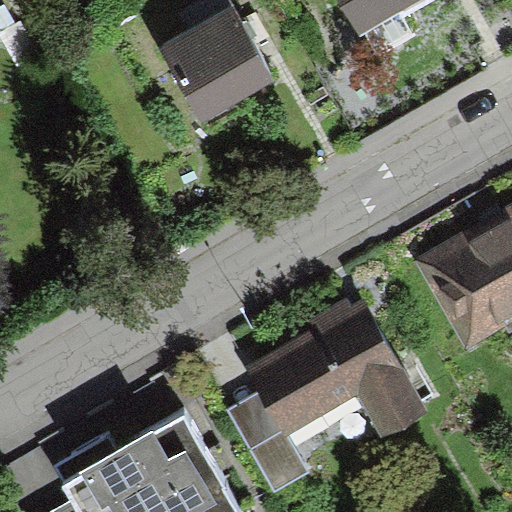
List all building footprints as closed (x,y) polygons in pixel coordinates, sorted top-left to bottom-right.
[(418,0),(335,0),(355,35),(418,0)] [(235,2),(160,41),(202,121),(277,82),(235,2)] [(511,197),(415,254),(469,347),(511,322),(511,197)] [(301,322),(307,333),(249,367),(263,392),(290,438),(357,399),(381,441),(431,412),(359,288),(301,322)] [(290,438),(263,392),(229,410),(274,489),(308,470),(290,438)] [(243,511),(186,412),(59,485),(69,501),(50,511),(243,511)]
